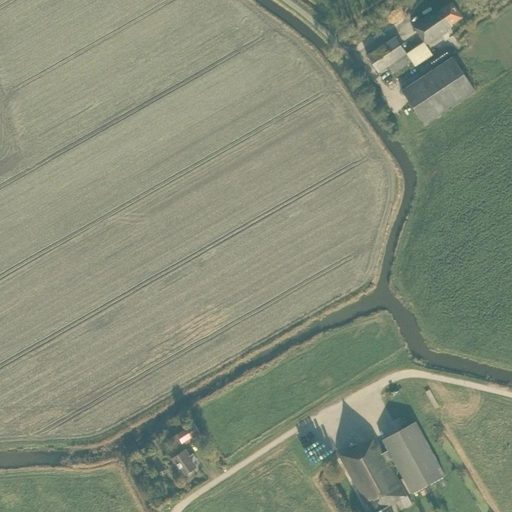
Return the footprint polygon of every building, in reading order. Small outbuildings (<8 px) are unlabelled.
[(441,6),(425,16),(413,25),(427,45),(450,30),(449,28),(453,25),(452,24),(463,17),(452,1),(442,8),(441,6)] [(379,73),(388,66),(393,74),(412,61),(395,37),(367,55),(379,73)] [(402,90),(425,124),(476,91),(453,57),(402,90)] [(446,475),(416,422),(383,440),(389,450),(384,453),(375,437),(340,456),(365,503),(368,502),(373,511),(391,511),(389,506),(408,495),(391,465),(396,463),(412,494),(446,475)] [(176,435),(181,444),(199,433),(194,424),(176,435)] [(196,467),(193,462),(197,460),(193,453),(189,456),(185,450),(171,459),(182,476),(196,467)] [(442,487),(447,484),(444,478),(439,481),(442,487)]
